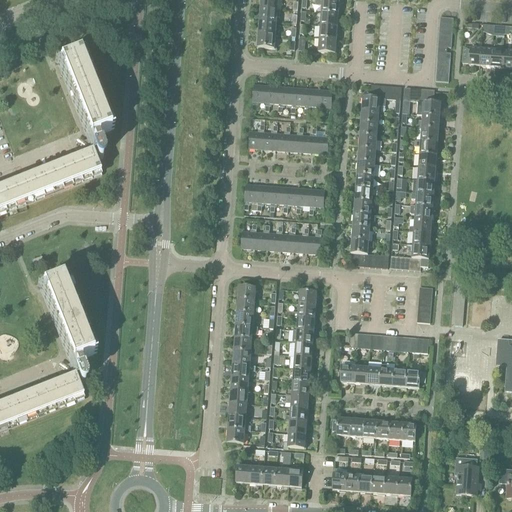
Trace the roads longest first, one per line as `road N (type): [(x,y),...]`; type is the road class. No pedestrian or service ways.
road 1 (tertiary): [(162,223),(179,0)]
road 2 (tertiary): [(142,480),(158,263)]
road 3 (residential): [(219,271),(236,67)]
road 4 (residential): [(209,462),(219,271)]
road 5 (residential): [(355,75),(423,81),(433,5),(461,3)]
road 6 (residential): [(0,242),(65,215),(162,223)]
road 7 (residential): [(343,278),(219,271)]
